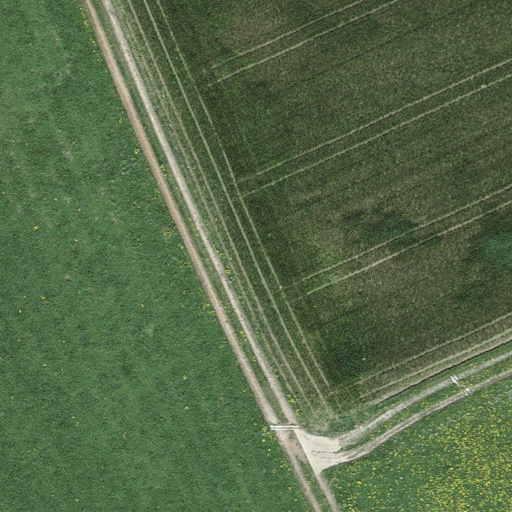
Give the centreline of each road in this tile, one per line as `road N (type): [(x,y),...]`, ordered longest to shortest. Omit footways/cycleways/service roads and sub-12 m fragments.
road 1 (track): [(91,0),(168,187),(289,442)]
road 2 (track): [(289,442),(322,457),(511,363)]
